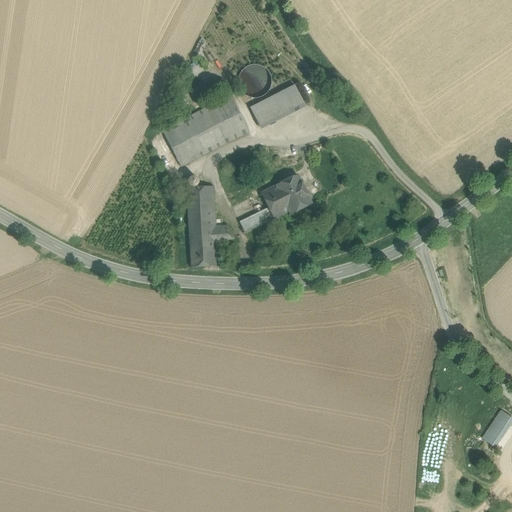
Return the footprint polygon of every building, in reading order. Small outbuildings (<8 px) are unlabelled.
[(270,88),(271,81),(270,75),(266,70),(261,66),(254,65),(248,66),(242,70),(239,75),(238,82),(239,88),(243,94),(248,97),(255,98),(261,97),(266,93),(270,88)] [(294,86),(250,109),(259,127),(304,104),(294,86)] [(230,96),(162,131),(180,167),(248,132),(230,96)] [(297,175),(276,186),(288,212),(290,215),(311,204),(297,175)] [(198,184),(198,182),(198,180),(197,178),(195,177),(193,177),(191,177),(189,178),(188,180),(187,182),(188,184),(189,186),(191,187),(193,188),(195,187),(197,186),(198,184)] [(288,212),(276,186),(261,193),(268,208),(273,219),(288,212)] [(213,187),(186,189),(191,268),(218,266),(217,245),(216,227),(213,187)] [(262,201),(245,209),(248,216),(265,208),(262,201)] [(268,208),(239,222),(244,233),(273,219),(268,208)] [(226,226),(216,227),(217,245),(228,244),(233,239),(232,231),(226,226)] [(511,418),(501,411),(482,439),(496,448),(511,424),(511,418)]
